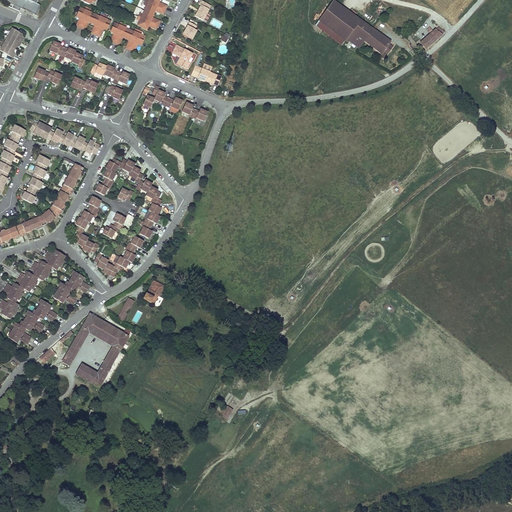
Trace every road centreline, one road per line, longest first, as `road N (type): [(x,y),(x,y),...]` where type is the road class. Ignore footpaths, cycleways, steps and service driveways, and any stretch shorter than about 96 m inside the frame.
road 1 (unclassified): [(423,57),(368,87),(221,109)]
road 2 (residential): [(109,293),(32,356),(0,394)]
road 3 (residential): [(0,207),(34,144),(94,168)]
road 4 (unclassified): [(423,57),(511,142)]
road 5 (residential): [(187,202),(157,253),(109,293)]
